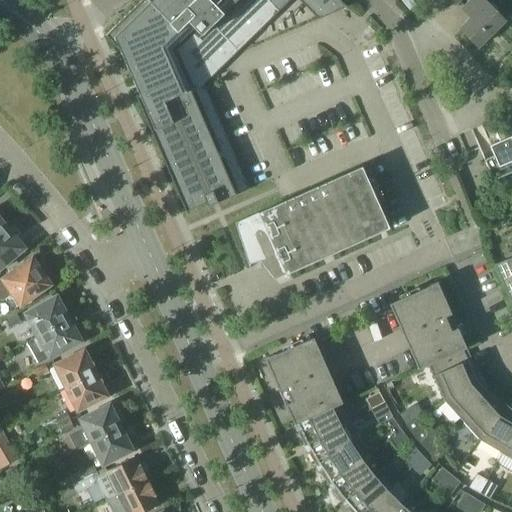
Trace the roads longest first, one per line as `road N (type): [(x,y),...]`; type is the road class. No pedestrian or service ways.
road 1 (tertiary): [(261,511),(149,246)]
road 2 (residential): [(403,31),(439,133),(503,105),(442,29)]
road 3 (residential): [(103,268),(221,511)]
road 4 (tertiary): [(149,246),(54,48)]
road 5 (residential): [(0,147),(103,268)]
